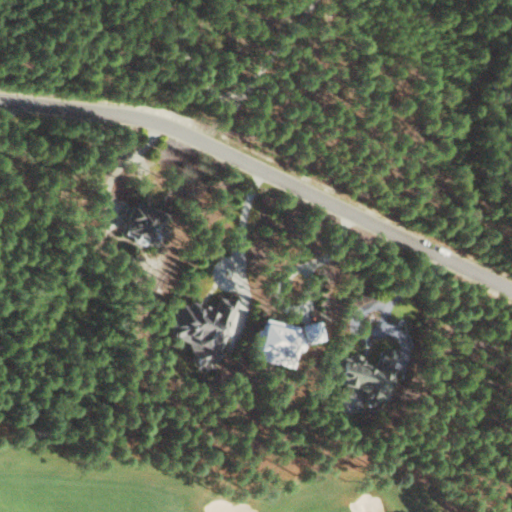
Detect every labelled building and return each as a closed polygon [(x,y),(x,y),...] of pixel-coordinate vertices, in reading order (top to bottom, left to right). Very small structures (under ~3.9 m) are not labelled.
[(156,209),(133,200),(120,231),(133,236),(131,240),(143,245),(149,232),(160,237),(166,222),(153,216),(156,209)] [(234,299),(227,296),(222,298),(216,296),(211,308),(186,300),(185,305),(177,303),(174,310),(171,311),(167,323),(172,338),(184,342),(193,367),(201,365),(211,368),(234,299)] [(250,357),(291,368),(296,349),(302,327),(261,316),(250,357)] [(322,339),(317,320),(300,324),(305,343),(322,339)] [(394,349),(378,346),(375,365),(355,361),(356,354),(348,352),(347,359),(332,356),(327,381),(364,388),(362,402),(376,404),(378,393),(386,395),(394,349)]
